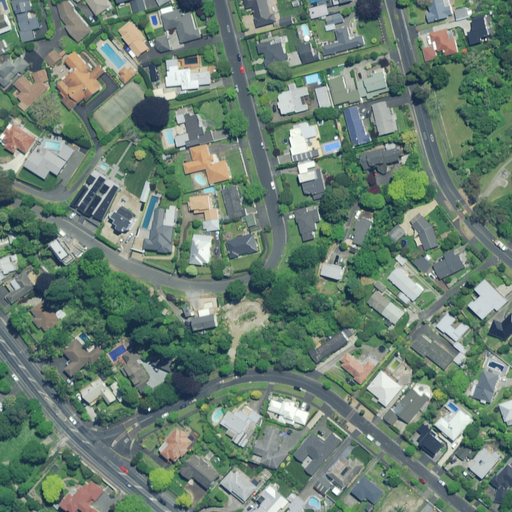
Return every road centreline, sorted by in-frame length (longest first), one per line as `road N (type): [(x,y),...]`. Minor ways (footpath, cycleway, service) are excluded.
road 1 (residential): [(0,196),(123,264),(181,285),(216,288),(258,277),(275,259),(279,233),(219,0)]
road 2 (residential): [(101,456),(141,421),(234,380),(298,380),(467,511)]
road 3 (residential): [(390,0),(441,177),(472,223),(511,261)]
road 4 (tertiary): [(101,456),(66,425),(0,337)]
